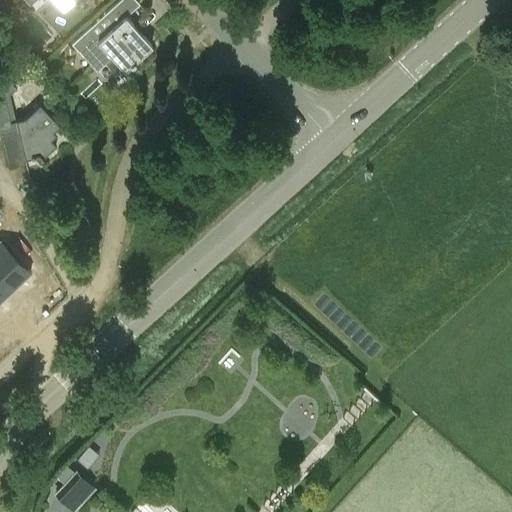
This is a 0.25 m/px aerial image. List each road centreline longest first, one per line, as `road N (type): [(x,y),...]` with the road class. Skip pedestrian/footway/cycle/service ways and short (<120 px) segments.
road 1 (residential): [(241,45),(137,147),(109,258),(85,304),(46,340),(34,408)]
road 2 (secondary): [(34,408),(329,144)]
road 3 (secondary): [(329,144),(486,0)]
road 4 (tertiary): [(241,45),(329,144)]
